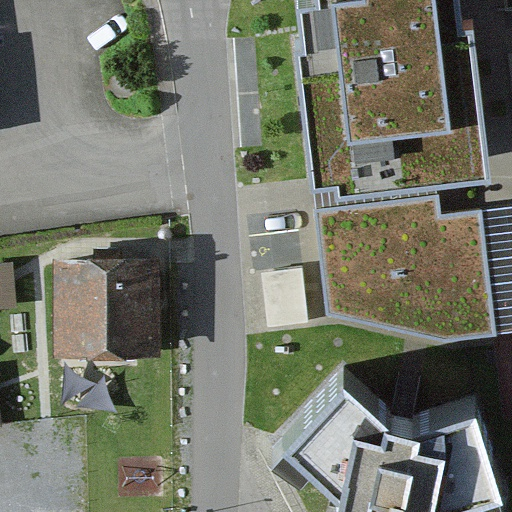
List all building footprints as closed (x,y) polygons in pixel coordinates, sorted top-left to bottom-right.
[(318,197),(490,181),(474,7),(454,9),(453,0),(272,0),(289,179),(316,177),(318,197)] [(488,198),(295,216),(306,340),(500,323),(488,198)] [(155,241),(52,241),(52,353),(155,353),(155,241)] [(404,511),(407,501),(483,478),(458,392),(386,415),(322,365),(263,435),(324,482),(318,511),(404,511)] [(457,511),(459,502),(439,498),(436,511),(457,511)]
